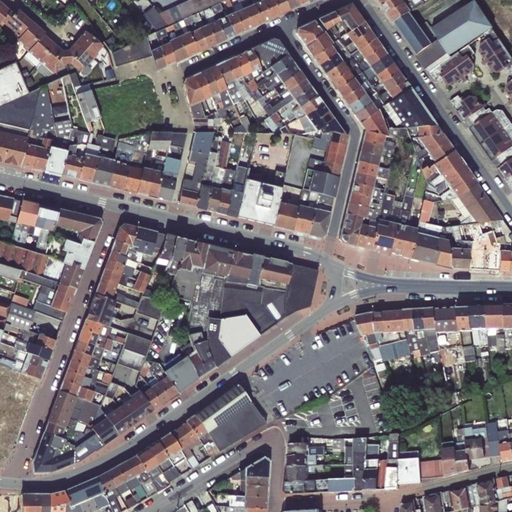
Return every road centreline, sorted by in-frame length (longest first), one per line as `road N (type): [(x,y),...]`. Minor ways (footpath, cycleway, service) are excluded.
road 1 (tertiary): [(14,484),(49,482),(111,457),(327,309)]
road 2 (residential): [(117,206),(14,484)]
road 3 (residential): [(325,260),(354,133),(280,25)]
road 4 (residential): [(362,0),(511,212)]
road 5 (tertiary): [(325,260),(117,206)]
road 6 (residential): [(274,503),(278,448),(267,438),(143,511)]
road 7 (residential): [(280,25),(165,78),(185,125)]
road 8 (residential): [(394,496),(511,467)]
road 9 (tertiary): [(117,206),(0,178)]
road 10 (residential): [(394,496),(274,503)]
